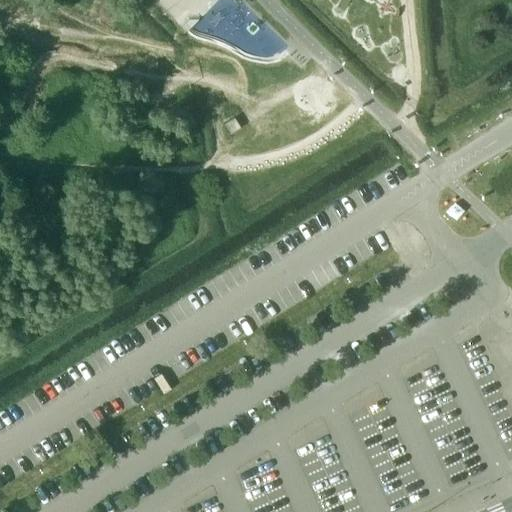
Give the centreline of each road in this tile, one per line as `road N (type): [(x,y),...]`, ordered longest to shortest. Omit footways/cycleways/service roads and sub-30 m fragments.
road 1 (track): [(0,119),(30,106),(39,63),(207,77)]
road 2 (track): [(52,0),(61,14),(98,33),(157,50),(207,77)]
road 3 (track): [(335,68),(301,86),(259,94),(207,77)]
